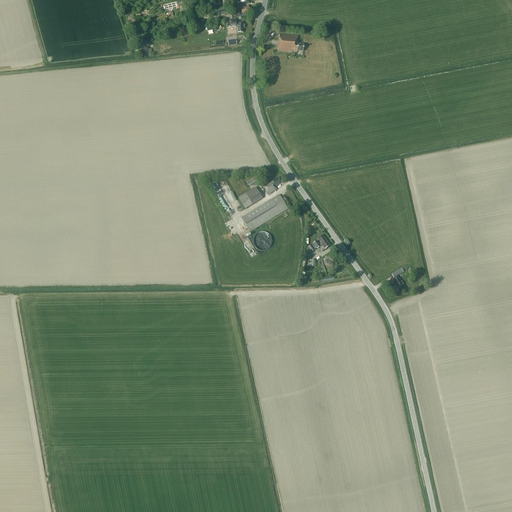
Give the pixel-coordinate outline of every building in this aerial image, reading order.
[(250,12),(249,6),(240,8),(241,11),(239,12),(231,14),(232,19),(242,16),(242,17),(246,16),(245,13),(250,12)] [(243,28),(245,28),(245,25),(243,25),(243,22),(238,22),(238,20),(234,20),(234,21),(230,21),(230,22),(228,22),(228,26),(236,26),(236,33),(243,33),(243,28)] [(297,51),(303,52),(304,45),(298,44),(298,43),(298,36),(279,35),(278,51),(292,52),(292,51),(297,52),(297,51)] [(258,181),(255,176),(246,181),(249,187),(258,181)] [(262,187),(267,195),(276,190),(274,187),(278,185),(274,180),(271,182),(271,181),(262,187)] [(245,209),(252,205),(263,198),(256,187),(245,194),(239,198),(245,209)] [(288,209),(280,195),(242,218),(250,232),(288,209)] [(330,246),(323,235),(318,238),(321,243),(320,244),(317,241),(314,243),(314,244),(317,248),(318,249),(320,247),(323,245),(326,249),(330,246)] [(403,285),(398,276),(407,270),(406,268),(403,269),(403,268),(392,274),(394,278),(394,281),(388,284),(393,292),(399,288),(403,285)]
